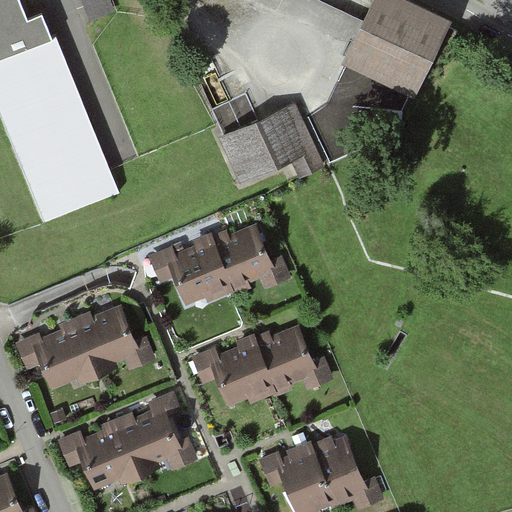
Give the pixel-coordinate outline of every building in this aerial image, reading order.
[(0,0),(0,50),(46,32),(35,4),(25,8),(21,0),(0,0)] [(107,0),(84,0),(91,16),(111,8),(107,0)] [(339,2),(333,0),(255,0),(326,31),(339,2)] [(423,0),(371,0),(344,59),(414,91),(451,12),(423,0)] [(0,50),(0,108),(44,220),(110,194),(46,32),(0,50)] [(218,109),(230,131),(259,116),(247,94),(218,109)] [(243,178),(310,147),(291,105),(224,136),(243,178)] [(253,224),(211,240),(227,281),(229,287),(271,271),(265,254),(253,224)] [(174,271),(184,297),(227,281),(211,240),(209,235),(172,250),(166,252),(174,271)] [(160,276),(174,271),(166,252),(172,250),(169,242),(149,249),(160,276)] [(277,250),(265,254),(271,271),(283,266),(277,250)] [(39,356),(52,385),(124,355),(127,362),(149,353),(140,332),(130,336),(115,301),(87,313),(85,309),(59,319),(61,323),(38,333),(37,328),(18,336),(29,360),(39,356)] [(294,325),(252,341),(267,382),(270,388),(312,372),(306,355),(294,325)] [(214,372),(224,398),(267,382),(252,341),(248,331),(234,336),(236,342),(213,351),(207,353),(214,372)] [(201,378),(214,372),(207,353),(213,351),(210,343),(190,351),(201,378)] [(318,351),(306,355),(312,372),(324,367),(318,351)] [(82,455),(95,485),(167,455),(170,461),(192,452),(183,431),(173,435),(163,411),(176,406),(170,390),(149,399),(150,403),(130,412),(128,408),(102,419),(104,422),(81,432),(80,428),(61,435),(72,459),(82,455)] [(279,476),(290,502),(333,485),(317,445),(313,435),(300,440),(302,445),(278,455),(272,457),(279,476)] [(343,435),(317,445),(333,485),(335,492),(350,486),(357,503),(381,494),(372,471),(359,475),(343,435)] [(266,481),(279,476),(272,457),(278,455),(275,447),(255,454),(266,481)] [(20,511),(4,472),(0,473),(0,511),(20,511)]
